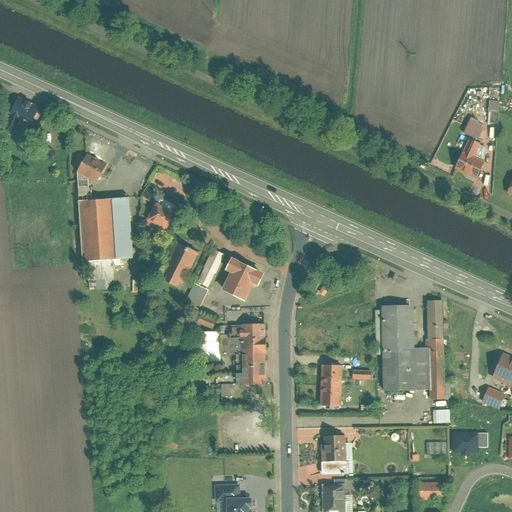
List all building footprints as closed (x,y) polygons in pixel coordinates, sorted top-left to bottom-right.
[(44,108),(21,97),(7,127),(18,132),(25,116),(37,122),(44,108)] [(502,111),(494,111),(493,122),(501,122),(502,111)] [(485,128),(471,121),(466,132),(480,139),(485,128)] [(466,149),(478,155),(484,143),(472,136),(466,149)] [(466,149),(457,166),(481,178),(490,161),(478,155),(466,149)] [(106,169),(87,158),(77,174),(89,181),(96,185),(106,169)] [(89,181),(77,174),(78,191),(90,191),(89,181)] [(151,198),(156,186),(149,183),(144,195),(151,198)] [(92,191),(90,191),(78,191),(79,203),(92,202),(92,191)] [(112,201),(116,262),(134,260),(130,200),(112,201)] [(92,202),(79,203),(83,264),(116,262),(112,201),(92,202)] [(176,216),(157,205),(146,226),(164,236),(176,216)] [(199,254),(179,245),(161,282),(182,292),(199,254)] [(198,284),(209,289),(224,257),(213,251),(204,269),(205,270),(198,284)] [(265,276),(232,260),(226,273),(231,275),(223,292),(246,303),(254,286),(259,289),(265,276)] [(119,264),(93,266),(95,290),(120,288),(119,264)] [(209,292),(194,284),(184,304),(199,311),(209,292)] [(428,340),(444,340),(443,302),(427,303),(428,340)] [(383,308),(384,392),(431,391),(430,350),(415,350),(415,307),(383,308)] [(217,321),(202,315),(198,324),(213,330),(217,321)] [(265,327),(241,328),(243,376),(236,376),(237,388),(268,387),(265,327)] [(219,333),(196,333),(196,361),(219,361),(219,333)] [(431,401),(445,401),(444,341),(430,342),(431,401)] [(511,358),(504,356),(494,381),(511,388),(511,358)] [(322,366),(322,386),(342,386),(342,367),(322,366)] [(371,372),(353,371),(353,381),(371,381),(371,372)] [(205,373),(189,374),(190,388),(206,387),(205,373)] [(233,386),(221,386),(222,398),(234,397),(233,386)] [(321,408),(341,408),(342,386),(322,386),(321,408)] [(506,396),(489,389),(483,404),(500,411),(506,396)] [(450,411),(433,412),(434,425),(451,424),(450,411)] [(478,432),(452,433),(452,453),(478,453),(478,432)] [(322,463),(347,463),(346,438),(324,439),(325,447),(321,447),(322,463)] [(447,455),(447,442),(427,442),(427,455),(447,455)] [(246,511),(244,479),(214,482),(217,511),(246,511)] [(443,484),(419,485),(420,502),(443,501),(443,484)] [(323,511),(345,511),(345,486),(323,487),(323,511)]
